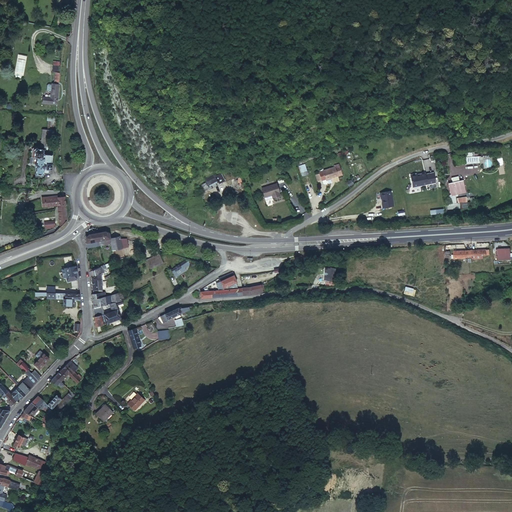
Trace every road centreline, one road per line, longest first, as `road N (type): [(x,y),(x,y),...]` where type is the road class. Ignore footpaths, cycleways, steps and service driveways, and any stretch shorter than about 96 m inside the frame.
road 1 (unclassified): [(511,352),(372,290),(179,298)]
road 2 (residential): [(510,133),(391,163),(284,239)]
road 3 (primary): [(193,228),(118,157),(82,62)]
road 4 (primary): [(82,2),(72,90),(85,171)]
road 5 (tertiary): [(85,337),(1,435)]
road 6 (primary): [(277,249),(403,236)]
